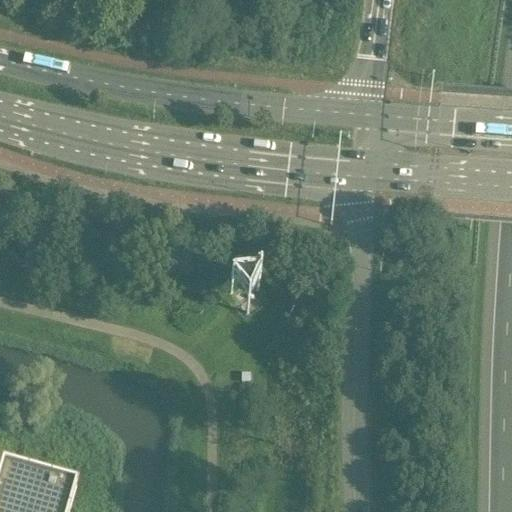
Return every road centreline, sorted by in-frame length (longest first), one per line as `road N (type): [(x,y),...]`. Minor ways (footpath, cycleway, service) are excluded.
road 1 (secondary): [(371,116),(231,105),(0,59)]
road 2 (secondary): [(0,115),(178,157),(364,177)]
road 3 (motorway): [(364,177),(361,511)]
road 4 (motorway): [(511,221),(499,511)]
road 5 (secondary): [(364,177),(511,188)]
road 6 (secondary): [(511,128),(371,116)]
